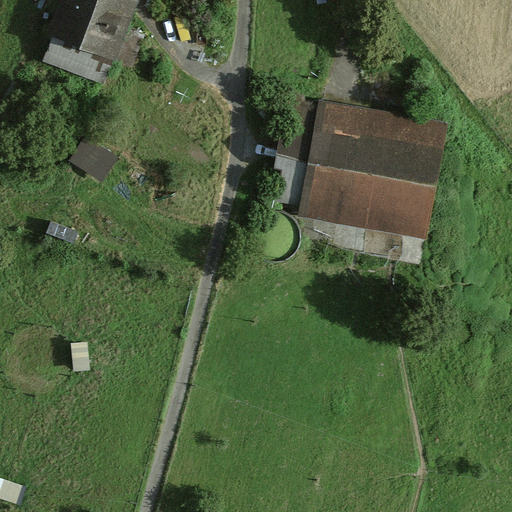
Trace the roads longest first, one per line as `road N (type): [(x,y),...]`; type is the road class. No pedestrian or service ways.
road 1 (track): [(245,0),(231,179),(146,511)]
road 2 (track): [(374,0),(511,170)]
